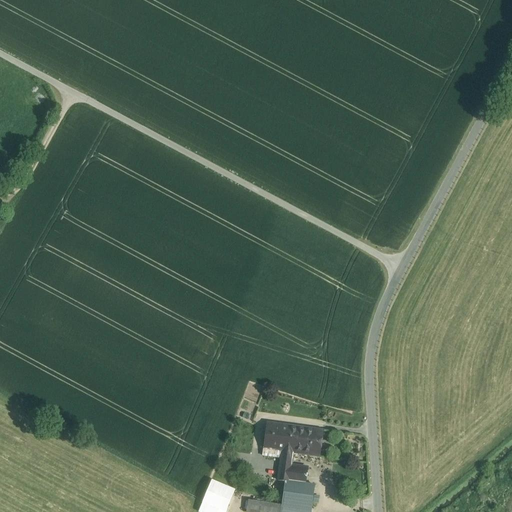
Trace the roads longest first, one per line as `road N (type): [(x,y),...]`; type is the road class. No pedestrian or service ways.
road 1 (unclassified): [(401,268),(0,49)]
road 2 (unclassified): [(401,268),(380,308),(367,368),(378,511)]
road 3 (unclassified): [(511,61),(401,268)]
